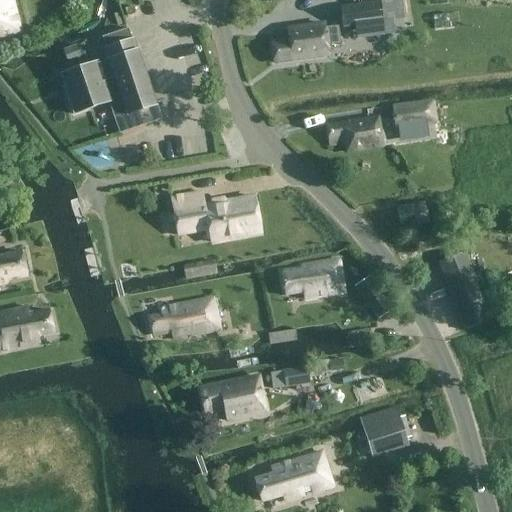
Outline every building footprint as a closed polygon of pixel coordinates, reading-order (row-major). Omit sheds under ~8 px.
[(0,0),(0,34),(17,30),(9,0),(0,0)] [(164,0),(153,0),(159,12),(168,8),(164,0)] [(391,0),(387,0),(338,7),(341,28),(394,20),(391,0)] [(123,9),(126,16),(134,13),(131,6),(123,9)] [(270,42),(273,62),(327,55),(326,47),(340,45),(337,27),(324,29),(323,23),(287,28),(288,40),(270,42)] [(115,82),(102,86),(107,102),(108,101),(118,132),(159,118),(154,104),(133,40),(129,29),(100,38),(104,50),(107,60),(115,82)] [(76,45),(62,50),(66,61),(73,59),(80,56),(76,45)] [(72,113),(107,102),(102,86),(115,82),(107,60),(97,63),(97,61),(59,74),(72,113)] [(394,126),(432,121),(429,100),(391,106),(394,126)] [(377,117),(325,126),(328,145),(344,142),(346,151),(382,146),(377,117)] [(157,124),(112,135),(118,157),(131,154),(135,167),(156,161),(153,149),(148,151),(147,145),(158,142),(162,162),(178,158),(173,139),(162,142),(157,124)] [(201,192),(169,198),(176,235),(208,230),(210,242),(260,233),(253,196),(203,205),(201,192)] [(399,227),(426,222),(423,202),(395,207),(399,227)] [(435,234),(414,238),(416,250),(437,246),(435,234)] [(2,279),(24,273),(19,250),(0,254),(0,284),(3,284),(2,279)] [(437,263),(442,274),(468,264),(464,252),(437,263)] [(184,281),(216,275),(213,258),(181,265),(184,281)] [(344,292),(338,259),(300,265),(300,268),(280,271),(283,296),(301,293),(302,299),(344,292)] [(442,274),(446,285),(472,275),(468,264),(442,274)] [(446,285),(450,297),(477,287),(472,275),(446,285)] [(374,285),(361,294),(378,319),(391,310),(374,285)] [(450,297),(455,308),(481,298),(477,287),(450,297)] [(171,332),(172,339),(219,330),(212,298),(160,309),(161,315),(149,318),(153,336),(171,332)] [(455,308),(459,319),(485,309),(481,298),(455,308)] [(0,312),(0,349),(37,342),(36,336),(52,332),(48,310),(27,314),(26,307),(0,312)] [(485,309),(459,319),(463,331),(490,321),(485,309)] [(282,371),(284,387),(308,384),(306,368),(282,371)] [(198,388),(203,413),(223,409),(225,421),(264,413),(257,376),(198,388)] [(373,377),(340,387),(346,406),(379,396),(373,377)] [(358,418),(360,426),(371,459),(408,448),(395,406),(358,418)] [(332,486),(321,451),(269,467),(271,473),(253,479),(260,501),(268,498),(270,507),(285,503),(284,501),(332,486)]
